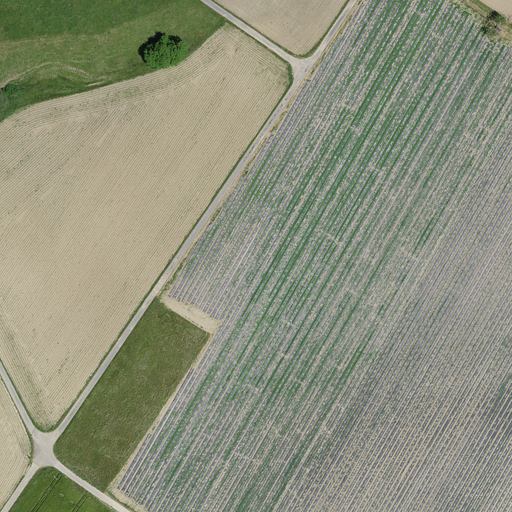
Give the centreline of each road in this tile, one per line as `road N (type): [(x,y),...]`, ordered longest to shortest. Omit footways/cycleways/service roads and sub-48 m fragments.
road 1 (track): [(307,71),(43,453)]
road 2 (track): [(202,0),(307,71)]
